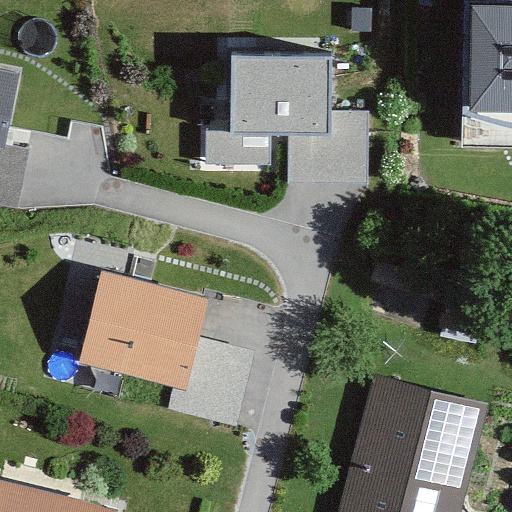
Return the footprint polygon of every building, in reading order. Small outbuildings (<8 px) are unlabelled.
[(511,1),(475,0),(468,0),(466,116),(511,125),(511,1)] [(328,73),(236,73),(235,140),(327,141),(328,73)] [(13,90),(0,87),(0,153),(1,154),(13,90)] [(183,392),(204,314),(105,288),(84,366),(183,392)] [(459,511),(487,410),(377,380),(341,511),(459,511)] [(120,511),(121,508),(0,477),(0,511),(120,511)]
